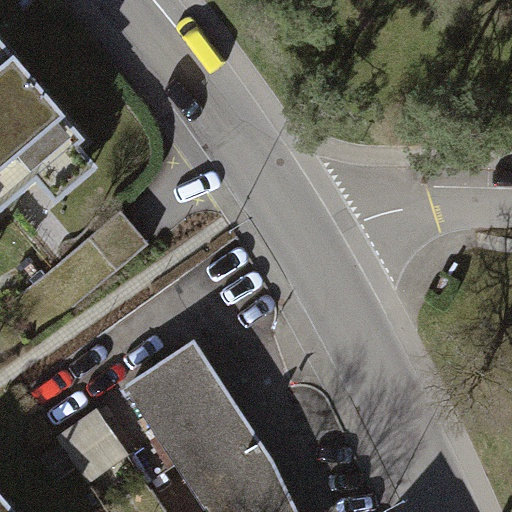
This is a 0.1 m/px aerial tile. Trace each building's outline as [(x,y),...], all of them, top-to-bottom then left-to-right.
[(0,200),(65,148),(0,68),(0,200)] [(69,318),(151,244),(126,216),(44,291),(69,318)] [(198,341),(123,390),(203,511),(300,511),(272,459),(198,341)] [(93,485),(134,456),(101,411),(61,440),(93,485)] [(0,511),(16,511),(0,493),(0,511)]
